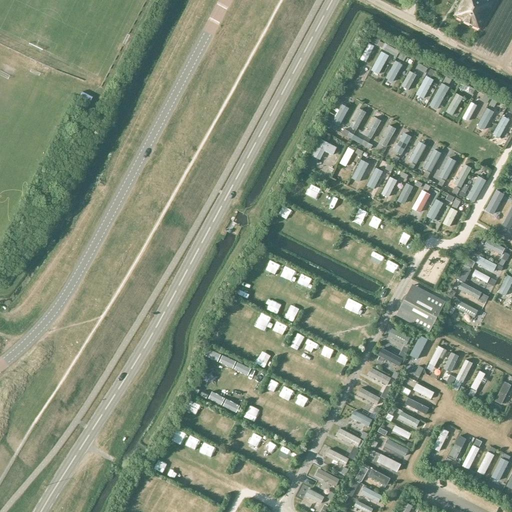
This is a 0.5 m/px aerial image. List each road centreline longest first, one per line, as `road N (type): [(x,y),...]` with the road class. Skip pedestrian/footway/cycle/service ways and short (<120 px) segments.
road 1 (secondary): [(41,511),(153,332),(332,0)]
road 2 (tertiary): [(0,365),(64,295),(225,0)]
